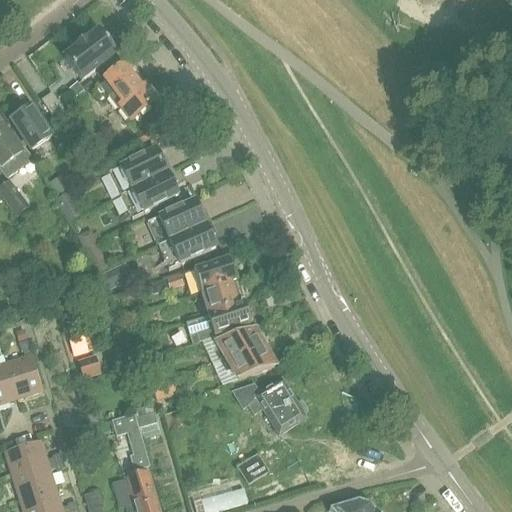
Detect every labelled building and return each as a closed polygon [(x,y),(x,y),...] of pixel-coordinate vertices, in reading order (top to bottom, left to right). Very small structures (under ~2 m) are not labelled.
[(84,82),(115,57),(98,35),(88,42),(87,41),(75,51),(76,52),(66,60),(84,82)] [(104,82),(114,96),(107,100),(117,113),(120,112),(130,125),(157,105),(145,89),(141,91),(123,68),(104,82)] [(68,90),(75,99),(84,92),(77,83),(68,90)] [(52,94),(40,103),(54,123),(67,116),(52,94)] [(15,120),(12,122),(31,152),(51,139),(32,109),(24,114),(22,112),(13,117),(15,120)] [(134,138),(143,150),(144,151),(170,131),(160,118),(134,138)] [(21,154),(2,129),(0,130),(0,168),(1,169),(0,169),(0,171),(7,181),(33,161),(25,151),(21,154)] [(108,175),(120,199),(171,173),(165,161),(160,163),(155,152),(108,175)] [(177,185),(171,173),(120,199),(132,222),(178,199),(173,188),(177,185)] [(71,190),(63,175),(48,184),(57,198),(71,190)] [(9,182),(0,188),(0,197),(17,219),(30,209),(9,182)] [(68,194),(54,202),(68,224),(82,216),(68,194)] [(147,225),(157,249),(209,225),(204,213),(199,215),(194,203),(147,225)] [(215,238),(209,225),(157,249),(168,273),(215,251),(210,239),(215,238)] [(82,251),(96,244),(91,231),(76,238),(82,251)] [(228,260),(194,271),(201,294),(236,283),(228,260)] [(133,282),(126,264),(99,276),(106,293),(133,282)] [(184,286),(182,277),(166,281),(165,280),(148,286),(150,297),(170,290),(184,286)] [(201,294),(208,317),(243,305),(236,283),(201,294)] [(215,340),(250,328),(246,316),(248,313),(246,309),(244,307),(243,305),(208,317),(184,324),(192,347),(201,344),(213,340),(215,339),(215,340)] [(0,321),(9,316),(2,306),(0,307),(0,321)] [(15,333),(18,344),(27,342),(24,330),(15,333)] [(215,339),(213,340),(220,353),(219,354),(214,355),(220,364),(264,350),(260,344),(261,340),(257,332),(253,332),(252,331),(216,342),(215,340),(215,339)] [(68,341),(73,360),(91,354),(86,336),(68,341)] [(25,360),(7,365),(18,402),(43,394),(27,343),(18,345),(21,354),(23,354),(25,360)] [(264,350),(220,364),(226,374),(231,372),(237,382),(275,370),(274,369),(276,365),(271,357),(268,357),(264,350)] [(78,365),(83,380),(84,382),(100,377),(95,360),(78,365)] [(0,407),(18,402),(7,365),(0,367),(0,407)] [(293,400),(281,380),(268,388),(263,381),(244,392),(249,400),(240,405),(253,425),(294,400),(293,400)] [(152,392),(156,406),(180,399),(176,385),(152,392)] [(265,445),(306,420),(301,412),(302,407),(298,401),(294,400),(253,425),(265,445)] [(142,444),(160,439),(152,410),(134,415),(135,420),(140,435),(142,444)] [(99,414),(87,418),(91,430),(103,427),(99,414)] [(116,443),(140,435),(135,420),(135,419),(111,426),(116,443)] [(277,464),(318,439),(319,435),(315,429),(311,428),(306,420),(265,445),(277,464)] [(318,439),(277,464),(289,484),(298,479),(301,484),(306,485),(321,475),(316,467),(330,459),(318,440),(318,439)] [(4,454),(12,479),(63,463),(60,455),(52,458),(52,460),(47,462),(41,443),(4,454)] [(150,468),(146,454),(130,458),(134,473),(150,468)] [(12,479),(19,503),(56,492),(50,472),(56,470),(57,472),(65,470),(63,463),(12,479)] [(258,484),(274,475),(267,463),(251,472),(258,484)] [(125,481),(125,483),(113,486),(120,510),(126,508),(127,511),(158,511),(148,475),(125,481)] [(194,502),(197,511),(217,511),(241,505),(237,489),(194,502)] [(19,503),(22,511),(74,511),(78,511),(75,503),(67,506),(68,508),(62,510),(56,492),(19,503)] [(102,511),(97,494),(84,497),(88,511),(102,511)] [(332,511),(373,511),(369,506),(370,503),(360,499),(359,503),(332,511)]
